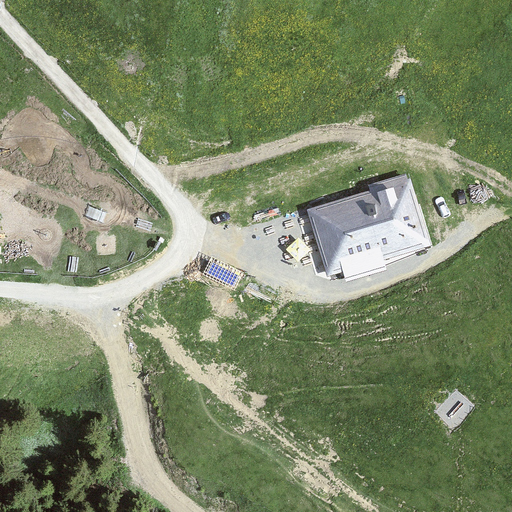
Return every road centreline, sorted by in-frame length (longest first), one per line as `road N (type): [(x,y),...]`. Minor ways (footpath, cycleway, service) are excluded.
road 1 (track): [(133,282),(190,247),(192,227),(161,184),(0,17)]
road 2 (track): [(511,209),(351,292),(319,291),(253,253),(194,234)]
road 3 (track): [(102,295),(140,442),(153,474),(187,511)]
